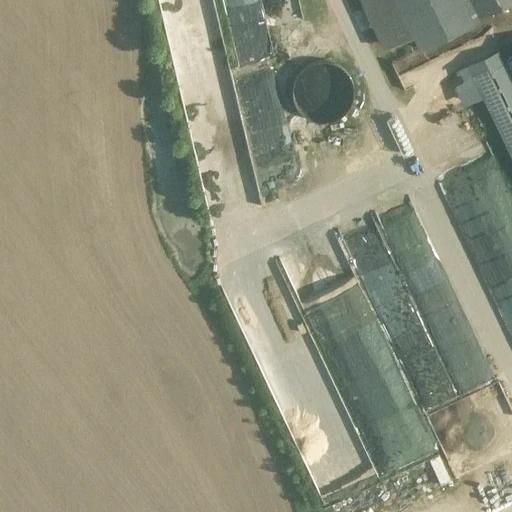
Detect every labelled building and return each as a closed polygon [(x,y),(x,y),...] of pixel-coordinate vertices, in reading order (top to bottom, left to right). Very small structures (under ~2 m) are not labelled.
[(260,0),(222,0),(238,67),(274,58),(260,0)] [(303,20),(298,0),(260,0),(274,58),(303,20)] [(398,0),(363,0),(384,45),(414,31),(398,0)] [(398,0),(414,31),(420,45),(475,18),(473,14),(466,0),(398,0)] [(466,0),(473,14),(503,0),(466,0)] [(400,81),(427,75),(422,50),(394,55),(400,81)] [(328,61),(322,61),(317,61),(312,63),(309,64),(306,66),(302,68),(300,71),(296,76),(294,80),(293,84),(292,88),(292,92),(292,95),(293,98),(294,102),(295,105),(297,109),(300,113),(304,116),(307,118),(311,120),(315,122),(319,122),(324,123),(331,122),(336,120),(340,117),(343,115),(346,112),(350,108),(352,103),(353,99),(354,95),(354,91),(354,87),(353,83),(351,79),(349,76),(347,73),(345,70),(343,68),(341,67),(338,65),(335,63),(332,62),(328,61)] [(511,81),(503,62),(477,74),(486,92),(511,147),(511,81)] [(477,74),(459,83),(468,101),(486,92),(477,74)] [(426,247),(413,202),(380,212),(393,257),(426,247)] [(254,227),(242,232),(248,248),(260,243),(254,227)] [(368,375),(366,336),(353,337),(353,325),(332,325),(333,337),(320,338),(321,362),(329,362),(329,377),(368,375)] [(440,511),(425,472),(401,481),(413,511),(440,511)]
